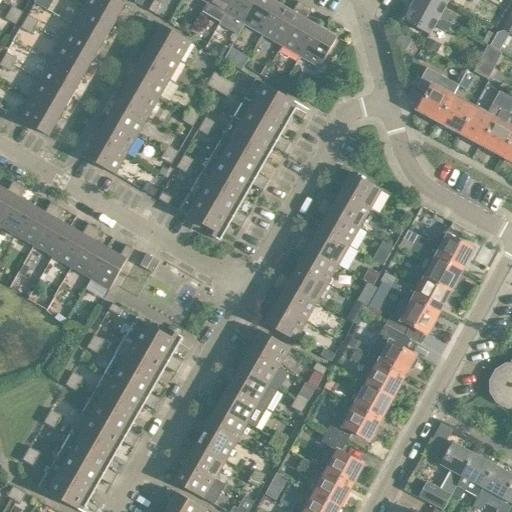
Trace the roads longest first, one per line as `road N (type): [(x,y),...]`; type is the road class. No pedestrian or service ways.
road 1 (residential): [(376,511),(511,268)]
road 2 (residential): [(115,511),(243,289)]
road 3 (residential): [(243,289),(341,121),(381,97)]
road 4 (residential): [(243,289),(61,182)]
road 5 (residential): [(511,242),(433,195),(400,155),(381,97)]
road 6 (residential): [(61,182),(158,20)]
